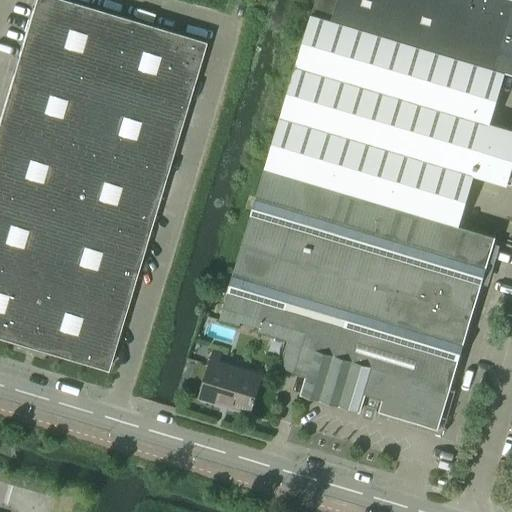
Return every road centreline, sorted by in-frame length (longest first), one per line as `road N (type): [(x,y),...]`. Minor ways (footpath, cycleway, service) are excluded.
road 1 (tertiary): [(420,511),(0,386)]
road 2 (unclassified): [(473,511),(511,374)]
